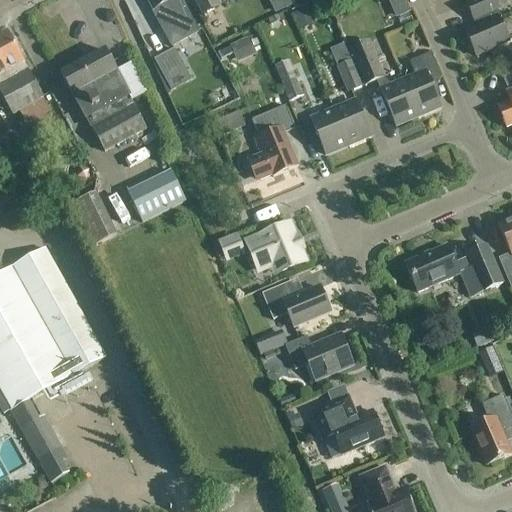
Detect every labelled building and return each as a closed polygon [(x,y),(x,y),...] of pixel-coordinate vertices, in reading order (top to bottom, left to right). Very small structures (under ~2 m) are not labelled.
[(145,0),(153,12),(152,12),(171,48),(197,33),(179,0),(145,0)] [(193,0),(202,17),(219,9),(214,0),(193,0)] [(409,10),(404,0),(381,0),(390,18),(409,10)] [(475,58),(508,43),(499,20),(501,19),(498,11),(499,11),(494,0),(477,0),(466,5),(476,29),(465,33),(475,58)] [(309,11),(296,16),(302,31),(315,26),(309,11)] [(7,34),(0,37),(0,94),(12,117),(19,113),(26,126),(48,114),(41,101),(43,100),(7,34)] [(256,57),(248,38),(229,46),(237,65),(256,57)] [(348,51),(363,88),(383,79),(368,42),(348,51)] [(190,82),(179,61),(174,51),(155,62),(172,92),(190,82)] [(116,73),(105,52),(61,76),(72,97),(73,96),(104,153),(145,131),(114,74),(116,73)] [(415,79),(403,84),(418,118),(440,108),(433,90),(436,89),(441,80),(430,55),(409,64),(415,79)] [(336,68),(346,94),(361,88),(351,62),(336,68)] [(283,90),(286,97),(289,104),(302,98),(287,63),(274,68),(283,90)] [(506,129),(511,126),(511,76),(504,80),(509,93),(506,95),(510,103),(497,109),(506,129)] [(418,118),(403,84),(381,93),(395,127),(418,118)] [(460,97),(467,107),(479,98),(472,88),(460,97)] [(356,103),(333,113),(348,147),(370,138),(356,103)] [(254,141),(260,157),(251,161),(249,166),(255,180),(260,182),(272,177),(273,179),(298,168),(284,135),(295,130),(285,107),(252,121),(259,139),(254,141)] [(348,147),(333,113),(310,122),(325,157),(348,147)] [(185,204),(171,174),(128,195),(142,224),(185,204)] [(94,248),(116,237),(95,194),(73,205),(94,248)] [(511,219),(497,226),(509,255),(498,260),(510,289),(511,288),(511,219)] [(294,239),(288,226),(247,244),(260,272),(273,266),(277,275),(304,263),(298,250),(302,248),(297,238),(294,239)] [(217,245),(225,263),(243,256),(236,238),(217,245)] [(454,265),(447,247),(405,266),(417,295),(458,277),(468,300),(502,285),(487,248),(466,257),(467,259),(454,265)] [(0,408),(4,416),(106,359),(45,250),(0,275),(0,274),(0,408)] [(330,314),(320,289),(303,296),(297,280),(260,296),(271,323),(287,316),(292,330),(330,314)] [(265,325),(253,297),(239,303),(251,331),(265,325)] [(492,343),(487,331),(468,338),(473,350),(492,343)] [(353,367),(340,337),(311,349),(307,338),(285,348),(290,359),(303,353),(315,383),(353,367)] [(470,364),(480,382),(491,376),(482,358),(470,364)] [(292,396),(278,403),(282,412),(296,406),(292,396)] [(511,440),(511,418),(503,397),(481,406),(488,423),(471,430),(486,467),(511,457),(505,443),(511,440)] [(311,414),(320,436),(323,443),(334,438),(342,457),(383,440),(372,413),(352,421),(349,414),(354,413),(348,398),(311,414)] [(19,431),(37,463),(60,450),(42,418),(19,431)] [(366,507),(367,511),(413,511),(405,491),(393,496),(391,490),(393,489),(385,469),(359,480),(370,505),(366,507)] [(32,498),(40,500),(47,496),(49,488),(45,481),(37,479),(30,483),(28,491),(32,498)] [(340,503),(334,487),(320,492),(327,508),(340,503)]
